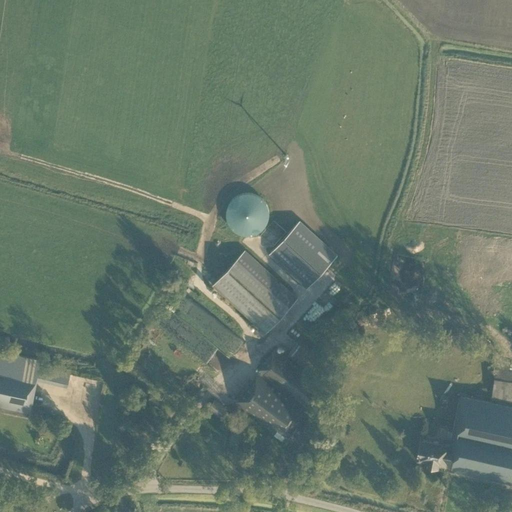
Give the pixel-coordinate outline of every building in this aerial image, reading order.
[(251,193),(247,192),(244,193),(240,194),(237,195),(234,197),(231,200),(229,203),(228,206),(227,210),(226,214),(227,217),(228,221),(229,224),(231,227),(234,230),(237,232),(240,233),(244,234),(247,235),(251,234),(255,233),(258,232),(261,230),(264,227),(266,224),(267,221),(268,217),(269,214),(268,210),(267,206),(266,203),(264,200),(261,197),(258,195),(255,194),(251,193)] [(336,255),(299,221),(271,252),(308,286),(336,255)] [(245,250),(213,285),(267,333),(298,298),(245,250)] [(325,356),(300,338),(288,354),(313,372),(325,356)] [(326,385),(276,347),(234,402),(275,432),(278,429),(299,445),(311,430),(298,421),(326,385)] [(0,404),(28,412),(41,359),(0,348),(0,404)] [(495,377),(511,379),(511,369),(509,369),(510,358),(498,356),(495,377)] [(511,379),(495,377),(491,399),(511,402),(511,379)] [(422,439),(418,459),(425,461),(425,463),(438,465),(439,463),(446,465),(445,469),(511,482),(511,405),(490,401),(461,395),(453,430),(450,445),(422,439)] [(207,408),(219,417),(227,407),(215,397),(207,408)]
